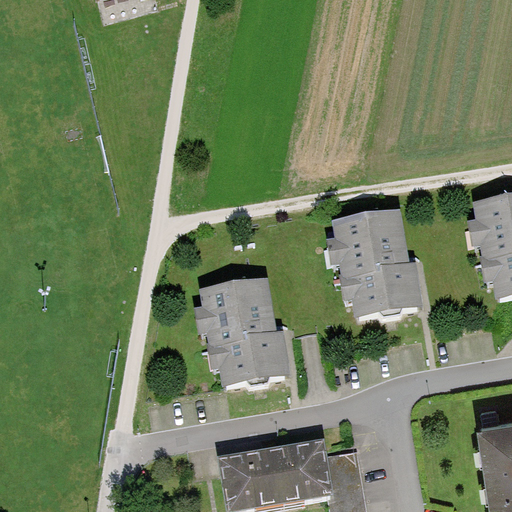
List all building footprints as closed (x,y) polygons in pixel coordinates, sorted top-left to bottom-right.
[(511,201),(474,207),(476,221),(468,222),(473,249),(481,248),(487,288),(495,287),(498,304),(511,301),(511,201)] [(401,215),(332,226),(334,240),(328,241),(332,268),(339,267),(345,306),(353,305),(356,322),(425,311),(418,268),(410,269),(409,262),(401,215)] [(269,282),(201,293),(203,308),(195,309),(199,336),(207,334),(213,373),(221,372),(224,390),(291,380),(284,335),(277,336),(277,331),(269,282)] [(511,511),(511,412),(480,417),(494,511),(511,511)] [(325,441),(218,459),(227,511),(240,511),(328,497),(335,496),(328,458),(325,441)] [(367,511),(357,453),(328,458),(335,496),(328,497),(330,511),(367,511)]
